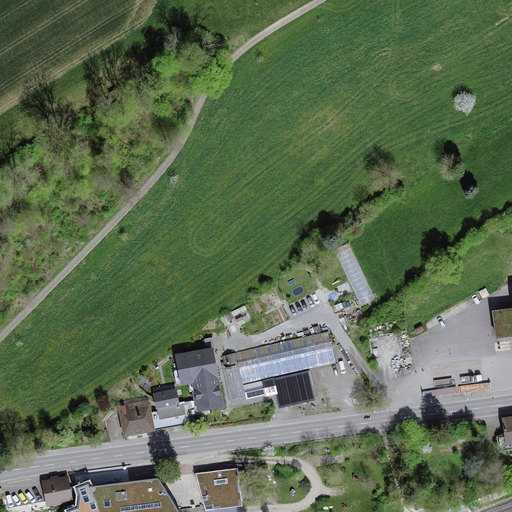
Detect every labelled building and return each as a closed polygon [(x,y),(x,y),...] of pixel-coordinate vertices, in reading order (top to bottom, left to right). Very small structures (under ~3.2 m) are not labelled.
[(117,83),(106,90),(110,97),(121,91),(117,83)] [(511,311),(493,314),(496,337),(511,334),(511,311)] [(328,335),(238,355),(243,380),(271,374),(306,367),(333,360),(328,335)] [(211,350),(178,357),(182,382),(194,380),(199,409),(222,405),(211,350)] [(243,380),(238,355),(223,358),(231,399),(247,396),(243,380)] [(306,367),(271,374),(275,390),(278,406),(313,399),(306,367)] [(243,380),(247,396),(275,390),(271,374),(243,380)] [(158,408),(186,402),(184,401),(177,403),(176,396),(172,397),(171,392),(155,395),(158,408)] [(125,434),(190,422),(186,402),(158,408),(158,411),(150,412),(147,400),(145,401),(144,397),(119,402),(120,407),(117,408),(119,418),(122,418),(125,434)] [(511,419),(503,421),(506,441),(511,439),(511,419)] [(238,468),(195,473),(206,511),(243,505),(238,468)] [(89,487),(99,511),(179,511),(157,476),(89,487)]
